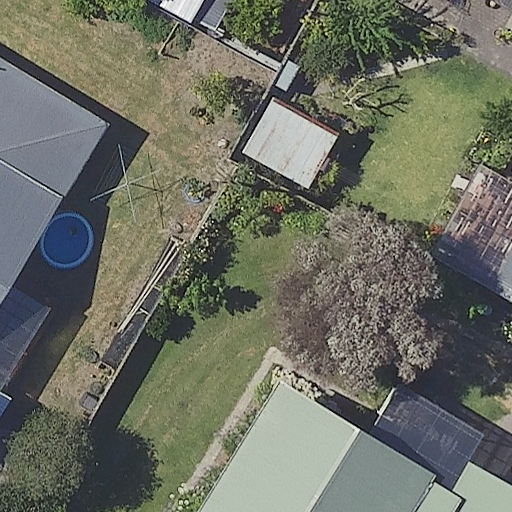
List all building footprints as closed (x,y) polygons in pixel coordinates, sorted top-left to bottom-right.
[(511,0),(484,0),(511,15),(511,0)] [(0,58),(0,349),(130,137),(0,58)] [(354,145),(287,106),(256,160),(324,198),(354,145)] [(511,274),(502,294),(511,299),(511,274)] [(441,511),(457,486),(296,390),(223,511),(441,511)] [(0,446),(15,421),(0,411),(0,446)]
